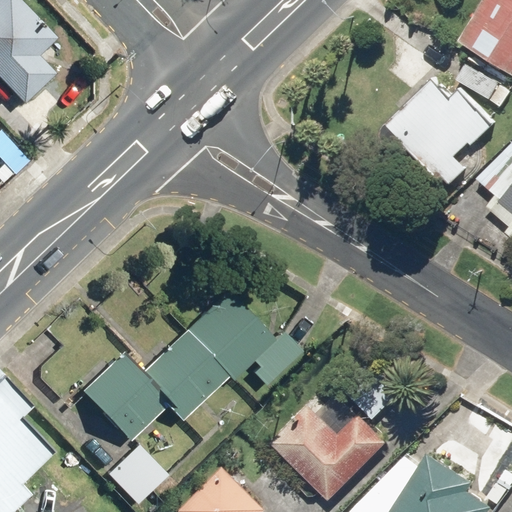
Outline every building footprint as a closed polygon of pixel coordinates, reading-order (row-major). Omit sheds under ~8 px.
[(13,0),(0,0),(0,73),(12,86),(56,42),(13,0)] [(511,0),(486,0),(460,42),(511,74),(511,0)] [(511,87),(464,61),(454,80),(503,108),(511,90),(511,87)] [(438,77),(381,126),(433,186),(490,137),(438,77)] [(511,188),(499,203),(511,213),(511,188)] [(276,324),(267,333),(230,291),(139,373),(118,352),(79,391),(127,439),(162,405),(177,422),(244,362),(264,383),(300,350),(276,324)] [(0,370),(0,511),(5,511),(60,459),(16,416),(30,401),(0,370)] [(373,419),(397,397),(378,376),(354,398),(373,419)] [(275,443),(327,495),(381,441),(329,389),(275,443)] [(136,448),(105,474),(130,504),(162,478),(136,448)] [(427,455),(388,511),(486,511),(494,500),(427,455)] [(74,506),(95,488),(71,458),(49,476),(74,506)] [(187,511),(266,511),(229,473),(187,511)]
